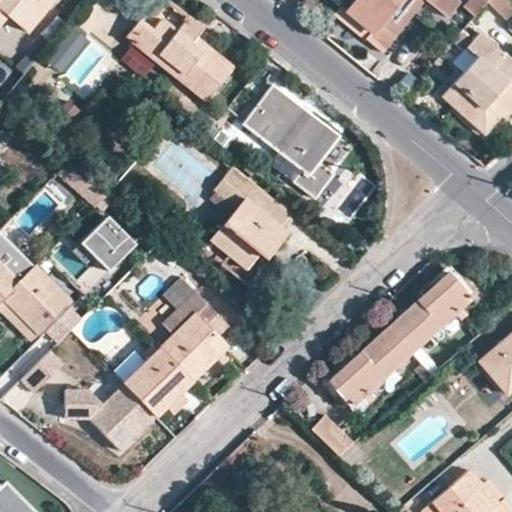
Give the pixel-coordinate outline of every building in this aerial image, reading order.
[(0,0),(0,20),(3,16),(20,30),(44,1),(49,5),(52,0),(0,0)] [(362,43),(378,56),(421,1),(420,0),(353,0),(343,13),(370,33),(362,43)] [(502,0),(484,0),(484,1),(498,14),(507,5),(502,0)] [(102,28),(118,9),(109,1),(93,20),(102,28)] [(362,43),(370,33),(343,13),(336,22),(362,43)] [(198,52),(187,44),(192,39),(199,30),(186,19),(175,32),(158,19),(149,30),(137,20),(122,38),(201,102),(228,69),(202,47),(198,52)] [(71,27),(42,58),(62,76),(91,44),(71,27)] [(192,39),(187,44),(198,52),(202,47),(192,39)] [(476,57),(440,97),(483,134),(499,117),(503,120),(511,109),(511,93),(503,85),(505,82),(476,57)] [(268,86),(239,124),(298,170),(289,181),(311,199),(328,177),(314,165),(335,138),(268,86)] [(178,95),(171,104),(205,132),(213,122),(178,95)] [(0,126),(0,143),(17,128),(7,119),(0,126)] [(101,196),(63,166),(55,175),(93,204),(101,196)] [(286,215),(251,187),(208,239),(243,268),(255,254),(277,227),(286,215)] [(125,237),(134,227),(116,213),(108,223),(125,237)] [(285,233),(277,227),(255,254),(263,261),(285,233)] [(0,298),(0,299),(17,282),(33,265),(0,231),(0,298)] [(281,275),(263,261),(242,287),(261,302),(281,275)] [(0,299),(35,335),(41,328),(54,343),(68,330),(78,319),(64,306),(68,302),(33,265),(17,282),(0,299)] [(452,281),(446,275),(431,289),(437,296),(452,281)] [(409,355),(417,349),(470,301),(452,281),(437,296),(431,289),(385,331),(409,355)] [(169,335),(157,348),(189,381),(225,346),(216,335),(226,327),(192,293),(159,325),(169,335)] [(0,299),(0,298),(0,315),(27,343),(35,335),(0,299)] [(326,384),(350,410),(409,355),(385,331),(326,384)] [(504,396),(511,389),(511,332),(476,363),(504,396)] [(119,383),(157,348),(151,342),(137,356),(131,350),(109,372),(119,383)] [(153,417),(163,407),(179,391),(189,381),(157,348),(119,383),(153,417)] [(417,349),(409,355),(429,377),(436,371),(417,349)] [(61,364),(47,350),(19,380),(32,393),(61,364)] [(116,452),(153,417),(119,383),(97,405),(83,390),(60,392),(61,420),(84,419),(116,452)] [(163,407),(170,414),(186,399),(179,391),(163,407)] [(338,459),(356,442),(327,412),(309,429),(338,459)] [(383,459),(374,467),(385,480),(394,471),(383,459)] [(0,511),(34,511),(0,474),(0,511)] [(510,511),(502,501),(495,507),(479,487),(469,476),(434,505),(441,511),(510,511)] [(495,507),(502,501),(486,482),(479,487),(495,507)]
